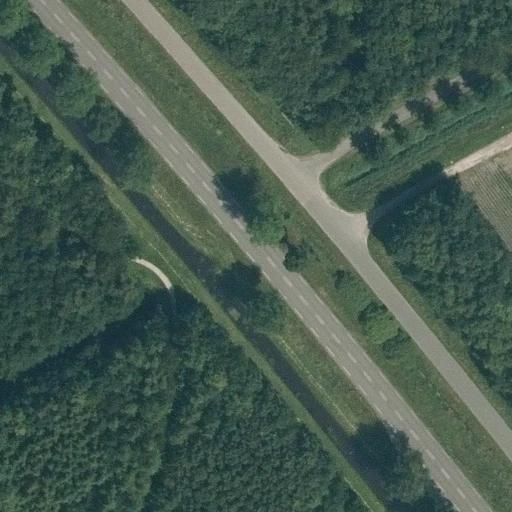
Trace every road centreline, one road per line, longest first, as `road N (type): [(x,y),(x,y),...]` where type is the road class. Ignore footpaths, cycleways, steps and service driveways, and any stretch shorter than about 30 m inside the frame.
road 1 (secondary): [(476,511),(224,202),(33,0)]
road 2 (unclassified): [(511,453),(290,177),(124,0)]
road 3 (track): [(360,0),(337,151)]
